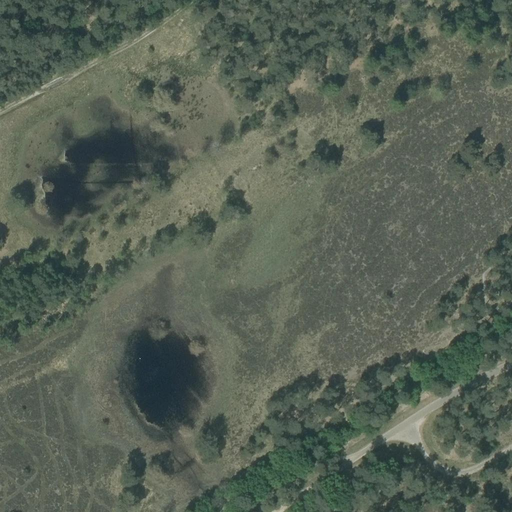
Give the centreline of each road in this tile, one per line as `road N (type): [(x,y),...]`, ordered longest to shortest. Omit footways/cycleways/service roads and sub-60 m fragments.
road 1 (track): [(79,65),(198,0)]
road 2 (unclassified): [(511,446),(468,471),(449,472),(403,424)]
road 3 (unclassified): [(511,361),(403,424)]
